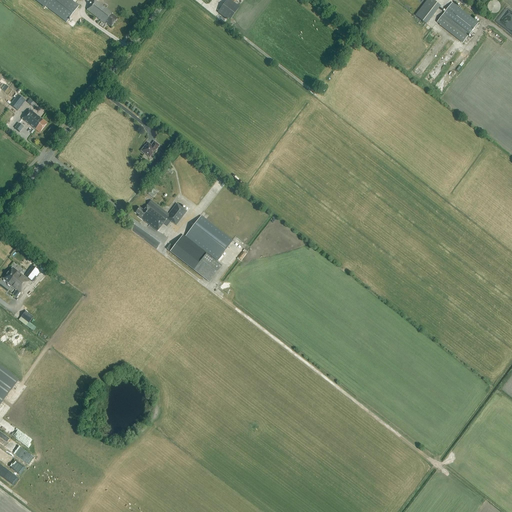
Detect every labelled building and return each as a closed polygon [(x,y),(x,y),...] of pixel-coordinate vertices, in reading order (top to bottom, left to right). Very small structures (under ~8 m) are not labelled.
[(36,0),(45,6),(66,22),(79,6),(71,0),(36,0)] [(111,27),(117,18),(112,14),(113,14),(95,0),(87,10),(106,25),(106,24),(111,27)] [(229,0),(226,0),(217,13),(227,19),(228,17),(230,19),(239,7),(229,0)] [(441,5),(438,3),(433,0),(424,0),(426,1),(416,16),(427,24),(441,5)] [(500,9),(501,7),(500,5),(499,3),(497,1),(495,0),(493,0),(491,1),(489,3),(488,5),(488,7),(488,9),(489,11),(491,12),(493,13),(495,13),(497,12),(499,11),(500,9)] [(452,3),(437,23),(440,25),(440,26),(463,43),(478,23),(452,3)] [(26,101),(18,94),(10,105),(18,111),(26,101)] [(47,123),(33,113),(29,110),(22,120),(24,121),(25,121),(39,133),(47,123)] [(24,127),(19,123),(15,128),(20,132),(24,127)] [(156,150),(159,146),(154,141),(151,145),(148,143),(144,148),(144,147),(141,151),(145,154),(150,157),(156,149),(156,150)] [(176,225),(187,212),(177,204),(169,214),(151,200),(147,205),(143,210),(140,208),(136,212),(140,216),(140,217),(157,231),(163,223),(167,226),(171,221),(176,225)] [(233,240),(201,216),(185,237),(183,235),(174,247),(170,244),(167,249),(209,282),(222,266),(209,256),(210,255),(217,261),(233,240)] [(33,282),(41,272),(38,270),(35,268),(28,279),(12,267),(4,279),(8,283),(8,284),(16,290),(13,295),(17,298),(30,281),(31,282),(31,281),(33,282)] [(34,317),(26,311),(21,317),(29,323),(34,317)] [(0,366),(0,403),(1,404),(18,380),(0,366)]
